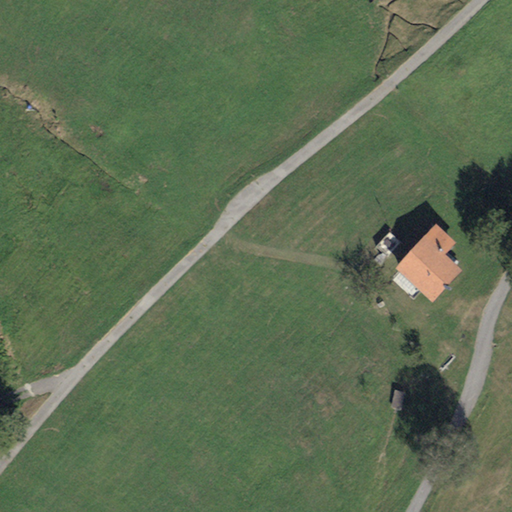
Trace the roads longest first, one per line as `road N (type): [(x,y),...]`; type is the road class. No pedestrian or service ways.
road 1 (track): [(479,0),(248,200),(70,379)]
road 2 (track): [(511,271),(412,511)]
